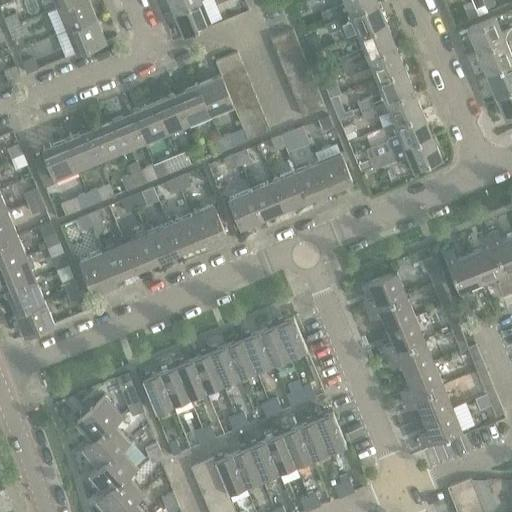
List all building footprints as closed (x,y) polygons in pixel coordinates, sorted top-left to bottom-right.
[(69,0),(57,5),(66,27),(95,15),(88,0),(69,0)] [(167,0),(171,8),(191,0),(167,0)] [(181,32),(209,20),(200,0),(191,0),(171,8),(181,32)] [(375,0),(343,0),(345,3),(321,13),(324,21),(376,0),(375,0)] [(385,22),(376,0),(324,21),(328,31),(352,21),(357,34),(385,22)] [(3,18),(7,26),(20,20),(16,12),(3,18)] [(75,50),(104,38),(95,15),(66,27),(75,50)] [(466,27),(475,49),(504,38),(504,39),(511,35),(511,24),(500,29),(494,15),(466,27)] [(12,38),(24,33),(20,20),(7,26),(12,38)] [(340,56),(343,65),(394,45),(385,22),(357,34),(362,47),(340,56)] [(273,49),(295,40),(291,29),(269,38),(273,49)] [(511,60),(511,57),(504,39),(504,38),(475,49),(485,72),(511,60)] [(319,39),(308,43),(311,52),(322,48),(319,39)] [(273,49),(278,60),(300,51),(295,40),(273,49)] [(375,78),(403,66),(394,45),(343,65),(347,75),(370,66),(375,78)] [(282,71),(304,62),(300,51),(278,60),(282,71)] [(218,72),(240,63),(235,52),(213,61),(218,72)] [(37,68),(33,58),(22,63),(26,73),(37,68)] [(511,60),(485,72),(494,93),(511,86),(511,60)] [(282,71),(287,82),(309,73),(304,62),(282,71)] [(218,72),(222,83),(244,74),(240,63),(218,72)] [(7,80),(19,76),(15,66),(3,70),(7,80)] [(357,101),(361,110),(412,89),(403,66),(375,78),(381,91),(357,101)] [(291,93),(313,84),(309,73),(287,82),(291,93)] [(227,94),(249,85),(244,74),(222,83),(227,94)] [(227,94),(222,83),(219,75),(196,84),(208,113),(231,103),(227,94)] [(196,84),(174,93),(186,122),(208,113),(196,84)] [(291,93),(296,104),(318,95),(313,84),(291,93)] [(227,94),(231,103),(232,105),(253,96),(249,85),(227,94)] [(504,116),(511,113),(511,86),(494,93),(504,116)] [(393,122),(421,111),(412,89),(361,110),(365,119),(388,110),(393,122)] [(186,122),(174,93),(152,102),(164,131),(186,122)] [(300,115),(323,106),(318,95),(296,104),(300,115)] [(236,116),(258,107),(253,96),(232,105),(236,116)] [(141,140),(164,131),(152,102),(130,112),(141,140)] [(236,116),(240,127),(262,118),(258,107),(236,116)] [(365,150),(369,158),(430,133),(421,111),(393,122),(398,135),(387,140),(387,141),(365,150)] [(130,112),(107,121),(119,149),(141,140),(130,112)] [(333,127),(328,115),(318,119),(322,131),(333,127)] [(262,118),(240,127),(245,138),(267,129),(262,118)] [(97,158),(119,149),(107,121),(86,130),(97,158)] [(351,124),(343,128),(347,139),(356,135),(351,124)] [(86,130),(63,139),(75,167),(97,158),(86,130)] [(290,130),(278,135),(283,146),(294,142),(290,130)] [(230,132),(218,137),(223,148),(235,143),(230,132)] [(411,167),(439,156),(430,133),(369,158),(369,159),(358,163),(360,169),(371,165),(373,169),(395,159),(396,161),(407,156),(411,167)] [(274,150),(283,146),(278,135),(269,139),(274,150)] [(213,152),(223,148),(218,137),(209,141),(213,152)] [(52,176),(75,167),(63,139),(41,148),(52,176)] [(6,148),(10,156),(21,152),(17,143),(6,148)] [(247,148),(235,153),(239,165),(252,160),(247,148)] [(338,150),(315,160),(327,189),(350,180),(338,150)] [(190,161),(186,151),(174,156),(178,166),(190,161)] [(15,168),(26,164),(21,152),(10,156),(15,168)] [(231,168),(239,165),(235,153),(226,157),(231,168)] [(174,156),(152,165),(156,176),(178,166),(174,156)] [(293,169),(305,198),(327,189),(315,160),(293,169)] [(152,165),(129,174),(134,185),(156,176),(152,165)] [(293,169),(271,178),(283,207),(305,198),(293,169)] [(187,173),(174,178),(179,189),(191,184),(187,173)] [(121,178),(126,188),(134,185),(129,174),(121,178)] [(166,182),(170,192),(179,189),(174,178),(166,182)] [(271,178),(249,187),(261,216),(283,207),(271,178)] [(85,192),(89,204),(114,193),(110,182),(85,192)] [(24,192),(28,201),(39,196),(36,187),(24,192)] [(238,226),(261,216),(249,187),(226,197),(238,226)] [(142,191),(130,196),(134,207),(146,202),(142,191)] [(65,214),(89,204),(85,192),(60,201),(65,214)] [(32,213),(44,208),(39,196),(28,201),(32,213)] [(126,210),(134,207),(130,196),(121,200),(126,210)] [(212,202),(188,212),(200,241),(224,231),(212,202)] [(0,238),(15,232),(6,210),(0,212),(0,238)] [(98,210),(85,215),(90,226),(92,225),(96,234),(106,230),(98,210)] [(178,250),(200,241),(188,212),(166,221),(178,250)] [(82,230),(90,226),(85,215),(77,218),(82,230)] [(157,259),(178,250),(166,221),(144,230),(157,259)] [(496,228),(486,232),(511,294),(511,273),(510,268),(511,267),(511,233),(500,238),(496,228)] [(134,268),(157,259),(144,230),(122,240),(134,268)] [(0,264),(24,254),(15,232),(0,238),(0,264)] [(38,244),(40,248),(58,241),(54,232),(43,236),(45,241),(38,244)] [(496,274),(499,281),(496,282),(502,295),(503,294),(509,308),(511,306),(511,294),(486,232),(477,236),(482,246),(468,252),(480,280),(496,274)] [(122,240),(99,249),(111,278),(134,268),(122,240)] [(52,256),(62,252),(58,241),(40,248),(40,249),(47,246),(52,256)] [(465,287),(480,280),(468,252),(455,257),(450,247),(441,250),(446,261),(445,262),(466,309),(475,306),(469,293),(467,293),(465,287)] [(89,287),(111,278),(99,249),(77,258),(89,287)] [(0,278),(4,289),(33,277),(24,254),(0,264),(0,278)] [(431,282),(440,279),(430,256),(422,260),(431,282)] [(372,295),(362,299),(366,309),(404,293),(394,270),(366,282),(372,295)] [(4,289),(13,310),(42,298),(33,277),(4,289)] [(61,282),(64,289),(75,284),(72,277),(61,282)] [(431,282),(441,305),(449,301),(440,279),(431,282)] [(69,302),(81,297),(75,284),(64,289),(69,302)] [(380,314),(385,327),(414,316),(404,293),(366,309),(370,318),(380,314)] [(23,333),(52,321),(42,298),(13,310),(23,333)] [(450,327),(458,324),(449,301),(441,305),(450,327)] [(384,354),(423,338),(414,316),(385,327),(391,340),(380,344),(384,354)] [(277,319),(274,320),(289,356),(307,348),(294,317),(278,323),(277,319)] [(273,325),(259,330),(272,363),(289,356),(274,320),(271,321),(273,325)] [(450,327),(459,350),(467,346),(458,324),(450,327)] [(244,332),(241,334),(255,370),(272,363),(259,330),(246,336),(244,332)] [(238,376),(255,370),(241,334),(237,335),(239,339),(225,344),(238,376)] [(398,359),(404,372),(433,360),(423,338),(384,354),(388,363),(398,359)] [(222,383),(238,376),(225,344),(212,350),(210,346),(207,347),(222,383)] [(476,369),(484,366),(475,344),(468,347),(467,346),(459,350),(460,351),(467,348),(476,369)] [(206,352),(192,358),(205,390),(222,383),(207,347),(204,348),(206,352)] [(188,397),(205,390),(192,358),(178,364),(176,360),(173,361),(188,397)] [(402,399),(442,383),(433,360),(404,372),(409,386),(399,390),(402,399)] [(172,366),(158,372),(171,404),(188,397),(173,361),(170,362),(172,366)] [(476,369),(485,392),(493,388),(484,366),(476,369)] [(153,411),(171,404),(158,372),(144,377),(142,373),(139,375),(153,411)] [(128,373),(116,378),(119,384),(131,380),(128,373)] [(295,404),(306,399),(298,379),(288,383),(291,390),(285,393),(290,406),(295,404)] [(298,379),(306,399),(314,396),(316,396),(310,382),(302,385),(298,379)] [(417,404),(422,417),(451,405),(442,383),(402,399),(406,408),(417,404)] [(495,415),(503,412),(493,388),(485,392),(495,415)] [(75,418),(91,436),(93,437),(111,420),(112,422),(121,414),(103,394),(94,402),(85,409),(75,418)] [(125,399),(128,406),(139,402),(137,395),(125,399)] [(90,397),(81,405),(85,409),(94,402),(90,397)] [(276,398),(268,401),(273,413),(281,410),(276,398)] [(265,416),(273,413),(268,401),(260,404),(265,416)] [(131,415),(143,410),(139,402),(128,406),(131,415)] [(432,441),(461,428),(451,405),(422,417),(428,431),(418,435),(422,444),(432,440),(432,441)] [(328,451),(345,444),(332,411),(318,417),(316,414),(313,415),(328,451)] [(243,412),(235,415),(240,427),(248,423),(243,412)] [(232,430),(240,427),(235,415),(227,418),(232,430)] [(311,420),(298,426),(311,458),(328,451),(313,415),(310,417),(311,420)] [(128,439),(112,422),(111,420),(93,437),(91,436),(83,444),(98,462),(99,463),(118,447),(118,448),(128,439)] [(210,425),(201,429),(206,440),(214,437),(210,425)] [(294,465),(311,458),(298,426),(284,432),(282,428),(279,429),(294,465)] [(198,443),(206,440),(201,429),(194,432),(198,443)] [(278,434),(264,440),(277,472),(294,465),(279,429),(276,431),(278,434)] [(180,451),(175,440),(168,443),(172,454),(180,451)] [(248,441),(246,442),(260,478),(277,472),(264,440),(250,445),(248,441)] [(146,453),(159,448),(156,442),(144,447),(146,453)] [(244,485),(260,478),(246,442),(243,443),(244,447),(231,453),(244,485)] [(128,458),(118,448),(118,447),(99,463),(98,462),(89,470),(105,488),(106,489),(125,472),(126,473),(134,465),(144,457),(138,449),(128,458)] [(162,457),(159,448),(146,453),(150,462),(162,457)] [(212,457),(217,468),(221,479),(226,491),(227,492),(244,485),(231,453),(217,458),(216,455),(212,457)] [(194,477),(217,468),(212,457),(190,466),(194,477)] [(142,491),(127,474),(134,465),(126,473),(125,472),(106,489),(105,488),(96,496),(110,511),(115,511),(132,498),(133,499),(142,491)] [(194,477),(199,489),(221,479),(217,468),(194,477)] [(487,511),(494,509),(498,505),(487,477),(470,477),(446,486),(457,511),(487,511)] [(204,500),(226,491),(221,479),(199,489),(204,500)] [(349,479),(341,482),(345,494),(354,491),(349,479)] [(338,498),(345,494),(341,482),(333,486),(338,498)] [(308,495),(307,496),(312,508),(320,505),(315,493),(312,486),(306,488),(308,495)] [(160,496),(163,503),(175,498),(172,491),(160,496)] [(204,500),(208,510),(231,501),(227,492),(226,491),(204,500)] [(304,511),(312,508),(307,496),(299,499),(304,511)] [(144,511),(133,499),(132,498),(115,511),(144,511)] [(175,498),(163,503),(166,511),(179,507),(175,498)] [(208,511),(234,511),(231,501),(208,510),(208,511)]
